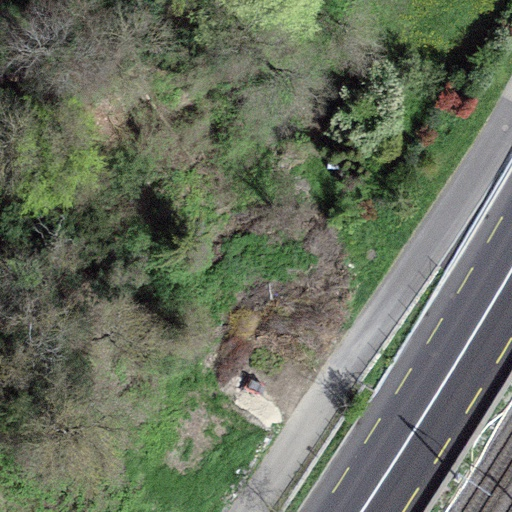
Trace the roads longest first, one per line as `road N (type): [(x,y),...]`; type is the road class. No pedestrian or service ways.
road 1 (unclassified): [(511,111),(244,511)]
road 2 (primary): [(511,263),(354,511)]
